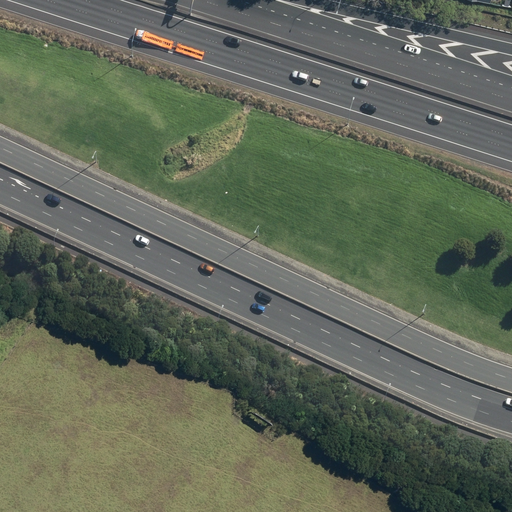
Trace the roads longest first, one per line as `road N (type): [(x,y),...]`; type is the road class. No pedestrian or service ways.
road 1 (primary): [(0,146),(511,379)]
road 2 (primary): [(511,413),(450,395),(0,185)]
road 3 (motorway): [(511,138),(84,0)]
road 4 (motorway): [(198,0),(511,101)]
road 5 (motorway): [(299,0),(511,49)]
